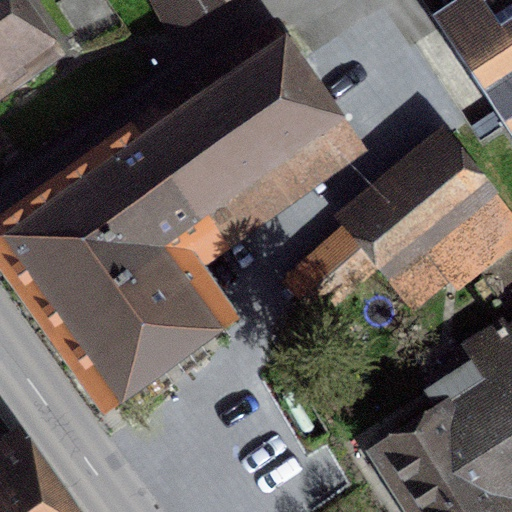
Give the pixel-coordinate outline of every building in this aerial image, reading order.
[(0,0),(0,89),(4,95),(51,61),(9,0),(0,0)] [(170,0),(179,16),(207,0),(170,0)] [(511,0),(446,0),(434,8),(511,127),(511,0)] [(343,124),(279,35),(140,135),(203,224),(343,124)] [(180,241),(203,224),(140,135),(0,236),(0,241),(109,394),(217,317),(156,233),(168,225),(180,241)] [(393,188),(286,283),(317,317),(377,264),(389,278),(432,242),(464,217),(464,218),(483,201),(493,192),(447,137),(390,184),(393,188)] [(483,201),(464,218),(464,217),(432,242),(389,278),(410,303),(453,268),(457,273),(511,228),(511,219),(493,193),(493,192),(483,201)] [(418,511),(496,511),(511,502),(511,331),(508,334),(503,327),(464,352),(486,388),(382,454),(418,511)] [(0,472),(21,458),(0,423),(0,472)] [(58,511),(21,458),(0,472),(0,511),(58,511)]
